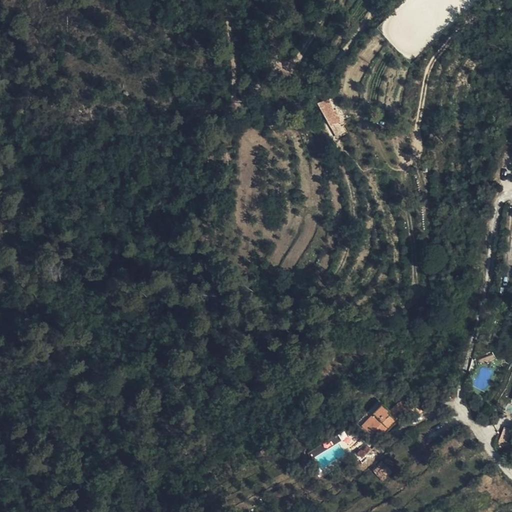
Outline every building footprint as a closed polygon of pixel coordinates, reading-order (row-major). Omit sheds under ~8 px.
[(342,115),(333,96),(324,101),(333,119),(342,115)] [(378,429),(381,432),(394,419),(388,412),(390,410),(384,405),(363,426),(371,434),(378,429)] [(500,429),(493,449),(502,452),(510,432),(500,429)] [(346,453),(335,435),(309,450),(320,468),(346,453)] [(384,482),(394,474),(387,465),(377,473),(384,482)]
